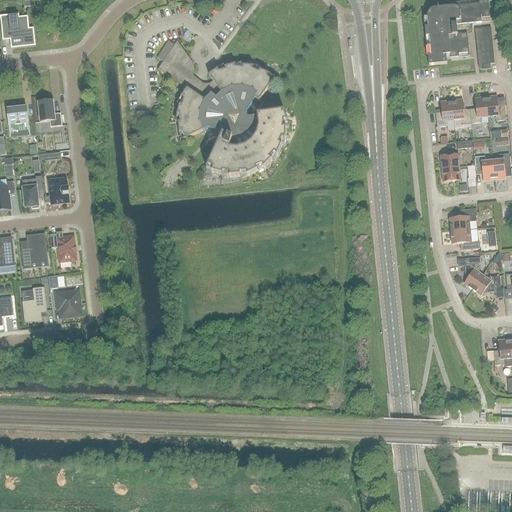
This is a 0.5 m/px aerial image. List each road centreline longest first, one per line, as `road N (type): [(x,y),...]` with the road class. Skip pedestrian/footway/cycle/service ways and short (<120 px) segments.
road 1 (tertiary): [(412,511),(362,1)]
road 2 (residential): [(0,343),(94,327),(87,218)]
road 3 (residential): [(432,204),(423,91),(507,78)]
road 4 (residential): [(511,321),(482,324),(462,314),(436,250),(432,204)]
road 5 (residential): [(69,57),(87,218)]
